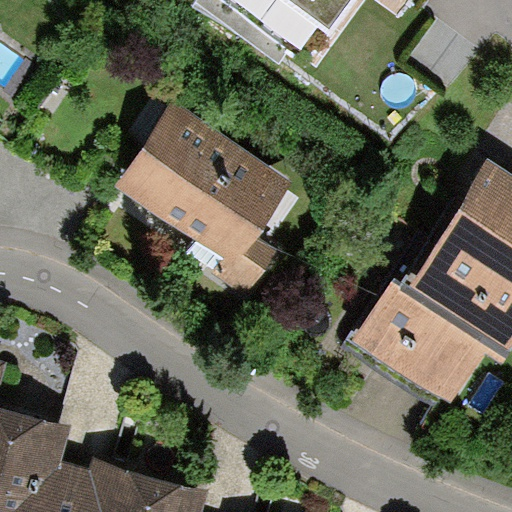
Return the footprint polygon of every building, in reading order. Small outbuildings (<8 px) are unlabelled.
[(207,0),(280,52),(288,41),(305,53),(343,0),(207,0)] [(291,175),(169,89),(111,170),(222,249),(209,268),(245,294),(282,242),(256,224),(291,175)] [(511,166),(481,148),(409,265),(511,328),(511,166)] [(501,351),(511,332),(511,328),(409,265),(397,258),(351,332),(452,393),(484,341),(501,351)] [(0,511),(32,511),(51,449),(62,412),(0,393),(0,511)] [(51,449),(32,511),(189,511),(200,477),(89,444),(85,459),(51,449)]
